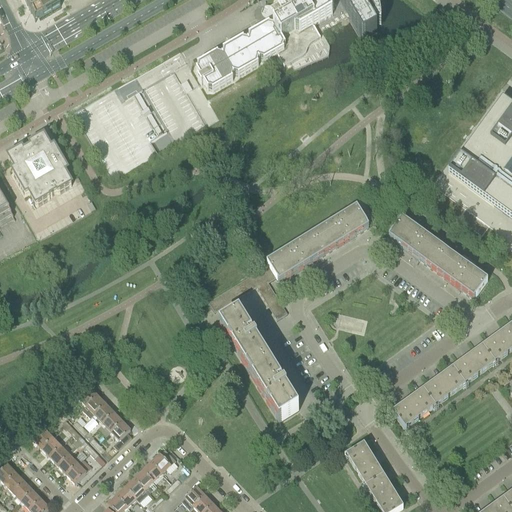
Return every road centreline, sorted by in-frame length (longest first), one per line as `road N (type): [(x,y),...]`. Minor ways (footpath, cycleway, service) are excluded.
road 1 (residential): [(299,321),(295,302),(303,287),(373,251),(476,323)]
road 2 (residential): [(243,511),(162,431),(72,511)]
road 3 (unclassified): [(47,100),(206,9)]
road 4 (secondary): [(34,77),(175,0)]
road 5 (residential): [(359,410),(476,323)]
road 6 (residential): [(435,511),(359,410)]
